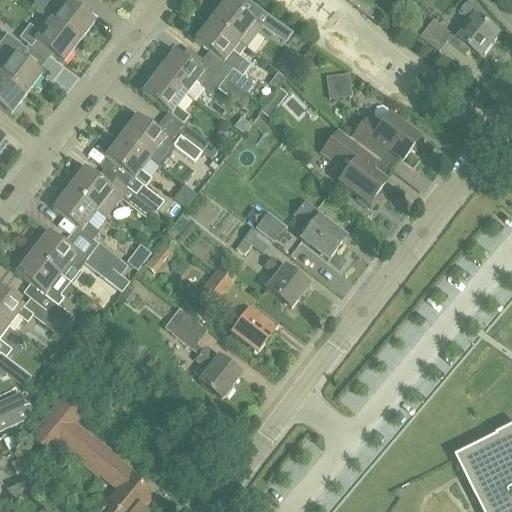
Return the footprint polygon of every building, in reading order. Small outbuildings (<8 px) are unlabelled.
[(224,0),(208,22),(237,44),(238,43),(245,48),(261,26),(284,43),(291,32),(270,18),(261,11),(253,22),(224,0)] [(363,0),(347,0),(346,2),(375,23),(382,13),(363,0)] [(64,2),(49,23),(78,45),(94,25),(64,2)] [(466,58),(470,52),(481,61),(500,36),(478,19),(481,15),(469,5),(460,17),(472,26),(460,43),(434,23),(421,40),(440,55),(448,44),(466,58)] [(237,44),(208,22),(193,42),(230,70),(223,79),(246,97),(253,87),(242,78),(250,67),(231,53),(237,44)] [(78,45),(49,23),(39,35),(28,27),(18,40),(30,49),(34,44),(63,66),(78,45)] [(0,78),(25,98),(40,78),(20,62),(27,53),(7,38),(0,47),(0,78)] [(163,66),(156,75),(186,97),(195,85),(211,98),(217,90),(238,107),(246,97),(223,79),(220,83),(214,78),(214,77),(198,65),(193,71),(172,55),(171,55),(169,54),(166,54),(160,62),(160,65),(163,66)] [(186,97),(156,75),(149,84),(147,82),(144,82),(138,90),(139,93),(141,95),(170,118),(182,127),(188,119),(177,110),(186,97)] [(0,111),(10,119),(25,98),(0,78),(0,111)] [(269,104),(260,116),(268,122),(277,110),(269,104)] [(119,139),(148,162),(158,149),(164,153),(170,145),(164,141),(134,119),(119,139)] [(350,142),(374,160),(383,149),(402,164),(411,152),(414,154),(424,142),(411,132),(408,135),(388,120),(380,130),(367,120),(350,142)] [(187,129),(179,139),(201,155),(208,146),(187,129)] [(374,160),(350,142),(338,133),(321,155),(347,174),(339,184),(359,200),(357,203),(369,213),(379,200),(376,198),(385,186),(366,171),(374,160)] [(140,173),(148,162),(119,139),(113,147),(109,143),(100,155),(104,159),(126,176),(119,185),(134,197),(142,187),(144,189),(151,181),(140,173)] [(201,155),(179,139),(172,148),(193,165),(201,155)] [(207,194),(230,212),(241,198),(230,190),(240,178),(228,168),(207,194)] [(97,214),(96,214),(103,219),(104,218),(108,216),(112,211),(113,206),(115,203),(119,199),(83,171),(82,172),(81,170),(76,170),(70,178),(72,182),(74,183),(68,191),(97,214)] [(134,197),(156,213),(164,204),(144,189),(142,187),(134,197)] [(97,214),(68,191),(61,199),(60,198),(55,197),(49,205),(51,209),(53,211),(52,211),(82,233),(81,234),(92,243),(98,235),(88,226),(96,214),(97,214)] [(156,213),(134,197),(127,206),(149,223),(156,213)] [(345,240),(317,220),(320,216),(305,205),(295,218),(310,229),(300,242),(328,263),(345,240)] [(273,245),(285,230),(267,215),(255,231),(273,245)] [(244,259),(251,248),(263,257),(271,246),(251,231),(243,242),(235,252),(244,259)] [(37,247),(31,256),(60,278),(76,258),(45,234),(40,234),(34,242),(35,246),(37,247)] [(154,276),(171,255),(178,248),(168,240),(144,268),(154,276)] [(97,246),(90,255),(111,272),(119,262),(97,246)] [(111,272),(90,255),(83,265),(104,282),(121,295),(128,285),(111,272)] [(60,278),(31,256),(24,264),(23,263),(18,263),(12,271),(13,275),(44,299),(60,278)] [(290,311),(307,288),(282,270),(282,271),(270,261),(264,270),(276,279),(265,293),(290,311)] [(221,279),(216,276),(215,275),(199,296),(239,326),(230,337),(256,357),(273,335),(224,298),(232,287),(221,279)] [(0,324),(8,330),(17,318),(27,325),(32,318),(33,317),(23,310),(0,292),(0,324)] [(46,313),(67,330),(74,320),(53,304),(46,313)] [(207,334),(185,317),(179,313),(179,312),(164,332),(198,359),(194,364),(207,374),(197,387),(221,404),(240,378),(218,362),(217,363),(203,353),(203,352),(196,347),(207,334)] [(45,313),(38,323),(60,340),(67,330),(46,313),(45,313)] [(0,324),(0,370),(14,382),(22,372),(6,360),(12,352),(0,343),(0,340),(8,330),(0,324)] [(0,419),(18,412),(13,401),(0,406),(0,419)] [(141,511),(153,498),(126,476),(128,474),(72,428),(81,417),(62,402),(31,441),(49,456),(58,445),(81,464),(79,466),(88,473),(90,471),(113,490),(95,511),(141,511)] [(30,407),(18,412),(0,419),(0,433),(26,421),(32,412),(30,407)] [(511,511),(511,430),(497,438),(497,439),(456,460),(481,511),(511,511)] [(9,499),(35,488),(30,476),(4,488),(9,499)]
